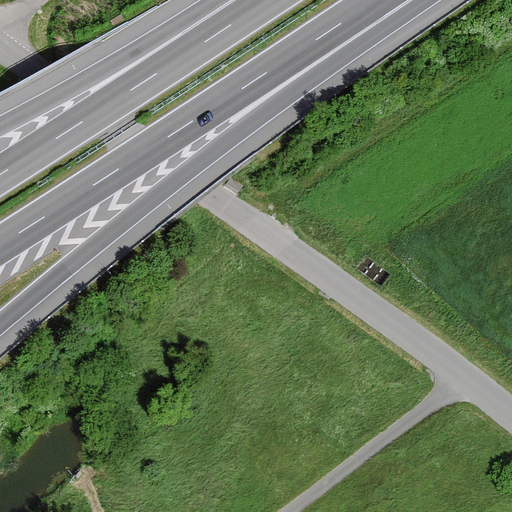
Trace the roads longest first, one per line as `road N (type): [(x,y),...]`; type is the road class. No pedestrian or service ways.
road 1 (unclassified): [(0,44),(465,377)]
road 2 (motorway): [(0,323),(402,0)]
road 3 (motorway): [(0,244),(375,0)]
road 4 (motorway): [(267,0),(0,174)]
road 5 (motorway): [(251,0),(132,52),(0,126)]
road 6 (residential): [(465,377),(289,511)]
